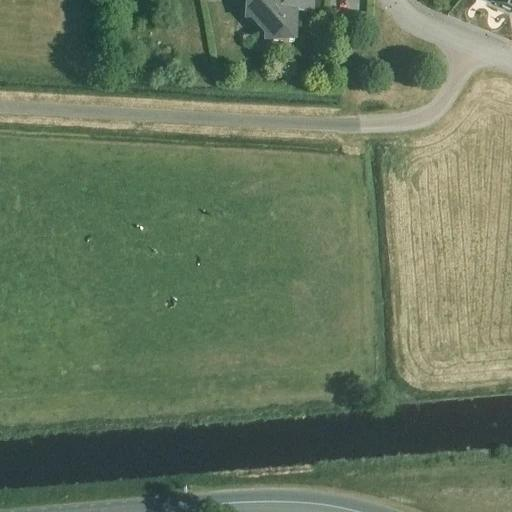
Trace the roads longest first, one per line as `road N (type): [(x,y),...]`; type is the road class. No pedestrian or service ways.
road 1 (unclassified): [(472,48),(439,104),(401,124),(0,107)]
road 2 (tertiary): [(134,511),(282,505),(328,511)]
